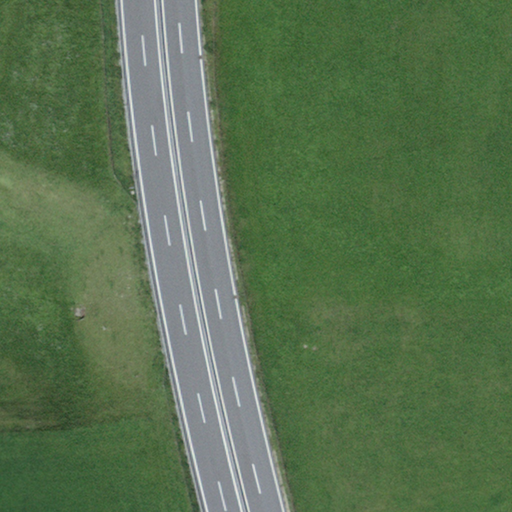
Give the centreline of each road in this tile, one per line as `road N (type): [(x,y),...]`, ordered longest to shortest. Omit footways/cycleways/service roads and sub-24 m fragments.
road 1 (trunk): [(263,511),(203,222),(177,0)]
road 2 (trunk): [(137,0),(163,227),(222,511)]
